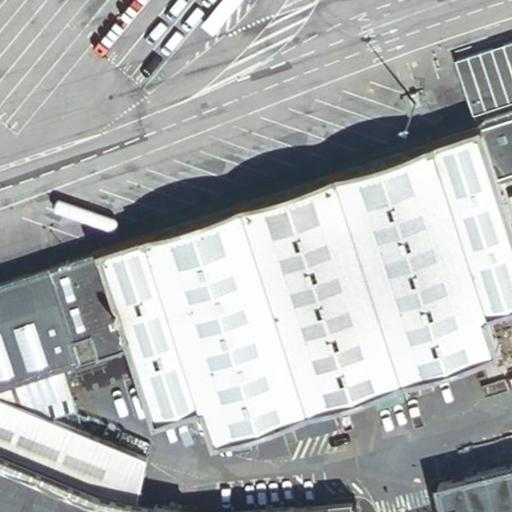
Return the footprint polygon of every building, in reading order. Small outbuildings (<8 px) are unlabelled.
[(511,45),(458,63),(475,119),(511,106),(511,45)] [(449,56),(437,59),(441,73),(453,69),(449,56)] [(439,83),(443,93),(456,89),(452,79),(439,83)] [(511,177),(511,119),(484,129),(501,181),(511,177)] [(0,285),(0,511),(306,511),(307,511),(304,511),(297,511),(297,508),(255,511),(177,511),(138,505),(124,502),(0,451),(0,389),(63,370),(81,365),(81,363),(76,344),(90,339),(97,358),(98,360),(130,350),(155,426),(206,410),(216,444),(306,415),(332,407),(404,384),(430,375),(503,352),(502,351),(491,317),(511,310),(511,215),(501,181),(484,129),(0,285)] [(97,358),(90,339),(76,344),(81,363),(97,358)] [(52,419),(76,412),(63,370),(0,389),(0,451),(124,502),(135,453),(52,419)] [(436,393),(430,375),(404,384),(409,402),(436,393)] [(339,430),(332,407),(306,415),(313,438),(339,430)] [(511,511),(511,466),(437,486),(443,511),(511,511)]
